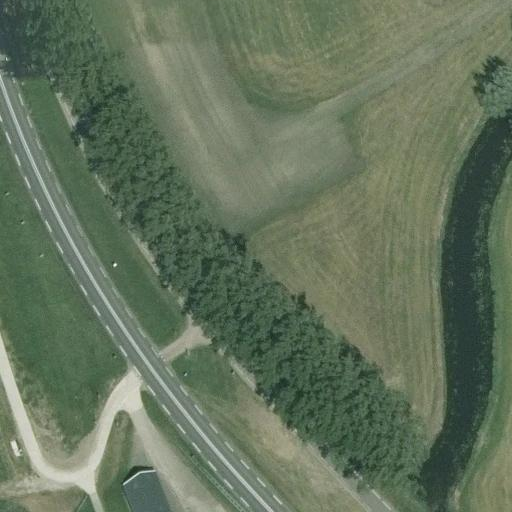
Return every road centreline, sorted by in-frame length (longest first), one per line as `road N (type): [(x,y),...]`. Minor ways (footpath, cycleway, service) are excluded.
road 1 (unclassified): [(208,324),(90,146),(34,0)]
road 2 (primary): [(149,367),(67,242),(0,84)]
road 3 (unclassified): [(382,511),(208,324)]
road 4 (primary): [(269,511),(149,367)]
